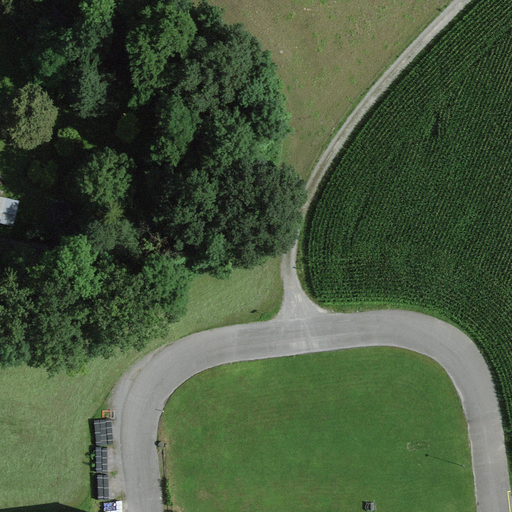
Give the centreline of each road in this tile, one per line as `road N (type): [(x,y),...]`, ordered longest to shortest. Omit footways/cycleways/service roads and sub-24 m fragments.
road 1 (residential): [(299,333),(287,260),(296,205),(349,117),(460,0)]
road 2 (residential): [(490,511),(476,385),(456,352),(425,330),(393,323),(299,333)]
road 3 (residential): [(299,333),(197,346),(161,369),(140,397),(144,511)]
